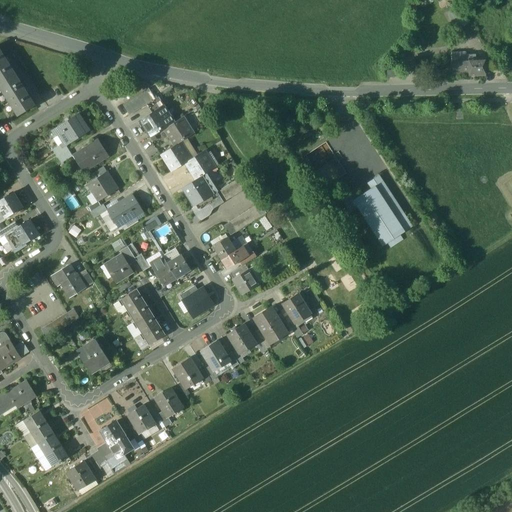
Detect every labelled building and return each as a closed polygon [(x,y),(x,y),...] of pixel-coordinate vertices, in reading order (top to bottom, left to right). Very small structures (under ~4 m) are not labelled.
[(459,7),(447,14),(457,30),(469,23),(459,7)] [(0,52),(0,85),(15,76),(0,52)] [(466,59),(466,56),(460,56),(460,52),(451,53),(452,62),(451,62),(452,73),(470,73),(470,62),(467,62),(467,59),(466,59)] [(485,59),(472,59),(472,56),(466,56),(466,59),(467,59),(467,62),(470,62),(470,73),(470,75),(485,75),(485,59)] [(15,76),(0,85),(0,87),(18,116),(33,106),(15,76)] [(155,99),(149,89),(143,93),(150,103),(155,99)] [(150,103),(143,93),(138,96),(145,106),(147,105),(150,103)] [(145,106),(138,96),(133,99),(139,109),(145,106)] [(150,103),(147,105),(152,113),(159,109),(164,106),(158,97),(150,103)] [(139,109),(133,99),(128,102),(134,112),(139,109)] [(128,102),(123,106),(129,116),(134,112),(128,102)] [(152,113),(139,121),(149,138),(163,130),(170,125),(159,109),(152,113)] [(77,114),(54,129),(63,143),(65,146),(88,131),(77,114)] [(170,125),(163,130),(174,147),(180,142),(194,134),(183,117),(170,125)] [(97,139),(72,155),(83,172),(108,156),(97,139)] [(174,147),(160,155),(171,172),(184,163),(191,159),(180,142),(174,147)] [(325,142),(303,157),(324,189),(346,174),(338,161),(342,159),(337,152),(333,154),(325,142)] [(63,143),(52,150),(57,158),(68,151),(65,146),(63,143)] [(68,151),(57,158),(60,163),(72,156),(68,151)] [(191,159),(184,163),(195,180),(202,176),(215,168),(205,151),(191,159)] [(106,172),(87,184),(98,201),(117,189),(106,172)] [(195,180),(181,189),(193,207),(213,195),(202,176),(195,180)] [(249,186),(242,176),(237,180),(243,190),(249,186)] [(412,226),(378,176),(367,183),(371,189),(356,198),(353,193),(341,200),(350,213),(357,208),(382,245),(382,246),(387,243),(390,247),(402,239),(399,235),(408,229),(412,226)] [(243,190),(237,180),(232,183),(238,193),(243,190)] [(232,183),(227,186),(233,196),(238,193),(232,183)] [(227,186),(222,189),(228,199),(233,196),(227,186)] [(222,189),(217,192),(223,203),(228,199),(222,189)] [(0,200),(0,206),(2,209),(1,209),(6,217),(21,208),(16,200),(15,200),(11,194),(0,200)] [(106,210),(106,211),(107,211),(113,221),(117,228),(143,212),(132,195),(106,210)] [(259,203),(254,207),(260,217),(266,213),(259,203)] [(103,204),(90,213),(94,219),(107,211),(106,211),(106,210),(103,204)] [(260,217),(254,207),(249,210),(255,220),(260,217)] [(255,220),(249,210),(244,213),(250,223),(255,220)] [(250,223),(244,213),(239,216),(245,226),(250,223)] [(156,216),(143,224),(147,231),(161,224),(156,216)] [(239,216),(234,219),(240,229),(245,226),(239,216)] [(240,229),(234,219),(229,223),(235,233),(240,229)] [(18,227),(13,230),(14,231),(14,230),(18,236),(18,237),(22,244),(38,235),(33,227),(32,228),(28,221),(18,227)] [(113,221),(106,225),(111,233),(117,228),(113,221)] [(14,222),(0,231),(0,236),(1,238),(4,237),(8,234),(14,231),(13,230),(18,227),(14,222)] [(235,233),(229,223),(223,226),(230,236),(235,233)] [(68,232),(76,237),(81,229),(73,224),(68,232)] [(402,239),(390,247),(387,243),(382,246),(382,245),(378,248),(397,277),(426,257),(408,229),(399,235),(402,239)] [(14,231),(8,234),(4,237),(8,243),(7,243),(12,251),(22,244),(18,237),(18,236),(14,230),(14,231)] [(227,237),(212,246),(221,260),(236,251),(235,251),(235,250),(246,243),(241,236),(230,243),(227,237)] [(121,239),(112,243),(115,251),(124,247),(121,239)] [(127,247),(119,252),(121,254),(127,262),(134,258),(127,247)] [(236,251),(221,260),(226,269),(239,261),(247,255),(242,247),(235,251),(236,251)] [(179,256),(175,248),(162,257),(166,264),(179,256)] [(247,255),(239,261),(242,266),(245,264),(256,257),(252,252),(247,255)] [(121,254),(107,263),(113,274),(110,275),(115,283),(133,273),(127,262),(121,254)] [(149,267),(141,254),(134,258),(143,271),(149,267)] [(179,256),(166,264),(175,278),(182,273),(183,274),(190,270),(181,255),(179,256)] [(166,264),(162,257),(150,264),(164,286),(175,278),(166,264)] [(242,266),(230,274),(233,278),(248,269),(245,264),(242,266)] [(78,279),(69,265),(55,273),(61,283),(61,284),(70,297),(85,288),(79,278),(78,279)] [(233,278),(232,279),(232,280),(233,279),(242,294),(241,294),(242,295),(258,284),(257,284),(248,270),(249,270),(248,269),(233,278)] [(87,273),(79,278),(85,288),(93,283),(87,273)] [(180,294),(183,300),(198,291),(195,285),(180,294)] [(213,304),(203,287),(198,291),(183,300),(182,300),(192,316),(213,304)] [(136,290),(120,299),(128,311),(143,301),(136,290)] [(310,313),(298,294),(283,304),(289,314),(294,321),(294,320),(295,322),(310,313)] [(143,301),(128,311),(135,322),(150,313),(143,301)] [(271,307),(253,317),(260,328),(267,339),(268,341),(285,331),(286,330),(279,320),(271,307)] [(73,309),(66,313),(72,323),(79,318),(73,309)] [(72,323),(66,313),(61,317),(67,326),(72,323)] [(150,313),(135,322),(142,333),(157,324),(150,313)] [(294,321),(289,314),(284,317),(292,330),(298,326),(295,322),(294,320),(294,321)] [(67,326),(61,317),(56,320),(62,329),(67,326)] [(284,317),(279,320),(286,330),(285,331),(287,333),(292,330),(284,317)] [(56,320),(51,323),(57,332),(62,329),(56,320)] [(57,332),(51,323),(46,326),(52,335),(57,332)] [(157,324),(142,333),(149,344),(164,335),(157,324)] [(243,324),(227,334),(239,353),(256,343),(250,334),(243,324)] [(46,326),(40,330),(46,339),(52,335),(46,326)] [(267,339),(260,328),(255,331),(262,342),(267,339)] [(262,342),(255,331),(250,334),(256,343),(258,347),(263,344),(262,342)] [(0,342),(3,347),(0,348),(0,369),(13,361),(13,360),(19,356),(6,335),(4,334),(3,334),(1,334),(0,334),(0,342)] [(108,360),(95,340),(79,349),(83,356),(81,358),(89,372),(108,360)] [(217,341),(201,350),(210,365),(214,371),(229,361),(226,355),(217,341)] [(238,364),(231,352),(226,355),(229,361),(233,368),(238,364)] [(199,373),(189,358),(173,368),(182,383),(186,389),(202,379),(199,373)] [(214,371),(210,365),(204,369),(211,380),(218,376),(214,371)] [(211,380),(204,369),(199,373),(202,379),(205,384),(211,380)] [(26,381),(0,397),(0,410),(13,402),(17,408),(36,397),(26,381)] [(186,389),(182,383),(177,386),(184,397),(190,393),(186,389)] [(170,388),(155,397),(163,412),(166,417),(167,416),(182,407),(170,388)] [(102,413),(113,407),(108,398),(97,404),(102,413)] [(13,402),(0,410),(4,417),(17,408),(13,402)] [(143,405),(127,415),(135,426),(139,434),(140,433),(155,424),(143,405)] [(39,411),(23,421),(30,432),(46,422),(39,411)] [(163,412),(158,416),(165,427),(171,423),(167,416),(166,417),(163,412)] [(46,422),(30,432),(37,444),(54,434),(46,422)] [(115,422),(101,431),(105,437),(105,438),(109,446),(125,436),(120,428),(119,429),(115,422)] [(139,434),(135,426),(129,430),(137,443),(144,439),(140,433),(139,434)] [(54,434),(37,444),(45,455),(61,445),(54,434)] [(125,436),(109,446),(115,455),(131,446),(125,436)] [(61,445),(45,455),(52,466),(68,456),(61,445)] [(114,458),(105,445),(98,449),(98,451),(106,463),(114,458)] [(98,451),(93,454),(94,456),(88,459),(95,470),(106,463),(98,451)] [(114,458),(106,463),(111,470),(125,461),(120,455),(114,458)] [(83,461),(66,472),(78,490),(94,479),(83,461)] [(94,479),(78,490),(81,495),(97,484),(94,479)]
